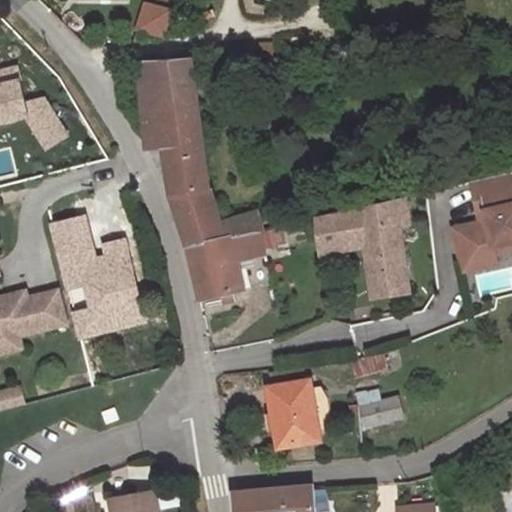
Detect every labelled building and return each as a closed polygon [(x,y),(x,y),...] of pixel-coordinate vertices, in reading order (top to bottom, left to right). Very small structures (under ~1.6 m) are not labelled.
[(263,14),(263,5),(254,3),(253,0),(244,0),(247,12),(263,14)] [(164,35),(171,10),(146,4),(138,28),(164,35)] [(295,68),(295,59),(256,59),(256,73),(288,73),(288,68),(295,68)] [(199,92),(195,60),(140,62),(143,94),(199,92)] [(211,189),(199,92),(143,94),(148,148),(165,147),(172,198),(188,248),(259,231),(264,230),(257,212),(221,224),(211,189)] [(511,185),(509,173),(471,182),(478,213),(485,211),(487,220),(480,222),(454,228),(461,262),(496,254),(494,247),(511,242),(511,185)] [(409,293),(399,226),(409,225),(405,198),(316,217),(319,254),(366,245),(374,299),(409,293)] [(487,220),(485,211),(478,213),(480,222),(487,220)] [(286,243),(282,227),(261,232),(265,248),(286,243)] [(245,289),(238,260),(265,254),(259,231),(188,248),(202,305),(225,300),(231,298),(229,293),(235,292),(245,289)] [(511,250),(511,242),(494,247),(496,254),(511,250)] [(498,263),(496,254),(461,262),(463,271),(498,263)] [(0,297),(0,353),(22,348),(19,336),(18,333),(35,329),(36,331),(67,324),(58,290),(27,298),(8,303),(6,296),(0,297)] [(27,298),(26,291),(6,296),(8,303),(27,298)] [(388,367),(384,351),(361,358),(354,359),(357,375),(388,367)] [(334,430),(328,398),(322,386),(312,388),(311,381),(306,382),(304,367),(270,373),(273,387),(270,388),(274,414),(277,429),(280,447),(320,440),(319,433),(334,430)] [(0,411),(25,405),(21,389),(0,394),(0,411)] [(381,401),(378,389),(358,394),(361,406),(381,401)] [(404,417),(399,397),(381,401),(361,406),(366,427),(404,417)] [(358,414),(358,406),(350,406),(350,415),(358,414)] [(115,408),(102,412),(106,424),(119,419),(115,408)] [(277,429),(274,414),(268,415),(271,430),(273,430),(277,429)] [(315,511),(313,487),(234,494),(236,511),(315,511)] [(159,511),(155,491),(111,499),(113,511),(159,511)]
